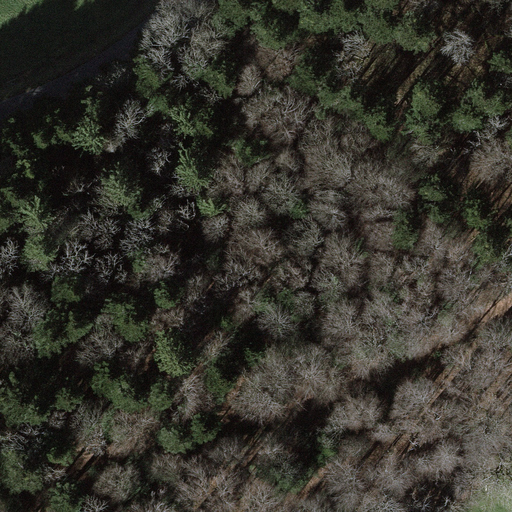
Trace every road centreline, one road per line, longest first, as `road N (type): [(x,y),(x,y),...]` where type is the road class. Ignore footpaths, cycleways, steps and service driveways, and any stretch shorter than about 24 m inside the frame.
road 1 (track): [(0,469),(286,400),(511,300)]
road 2 (unclassified): [(180,0),(99,65),(0,107)]
